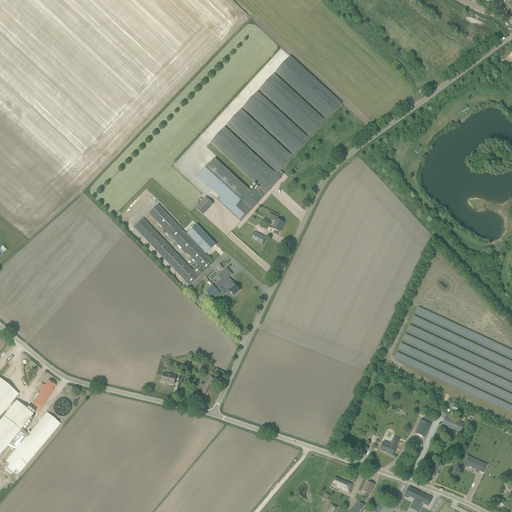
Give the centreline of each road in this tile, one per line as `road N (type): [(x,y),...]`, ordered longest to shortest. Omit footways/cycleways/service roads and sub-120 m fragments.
road 1 (unclassified): [(212,414),(327,176),(511,35)]
road 2 (unclassified): [(482,511),(212,414)]
road 3 (unclassified): [(212,414),(61,375),(0,324)]
